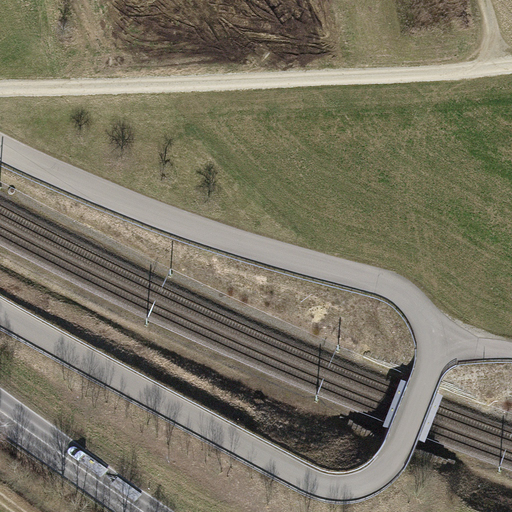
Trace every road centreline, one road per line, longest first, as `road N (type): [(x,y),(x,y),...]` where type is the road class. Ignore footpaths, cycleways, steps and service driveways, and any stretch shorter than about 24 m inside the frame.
road 1 (track): [(439,341),(391,460),(372,480),(341,489),(304,478),(0,313)]
road 2 (track): [(511,350),(439,341),(408,295),(225,240),(0,145)]
road 3 (track): [(511,67),(0,89)]
road 4 (primary): [(145,511),(0,409)]
